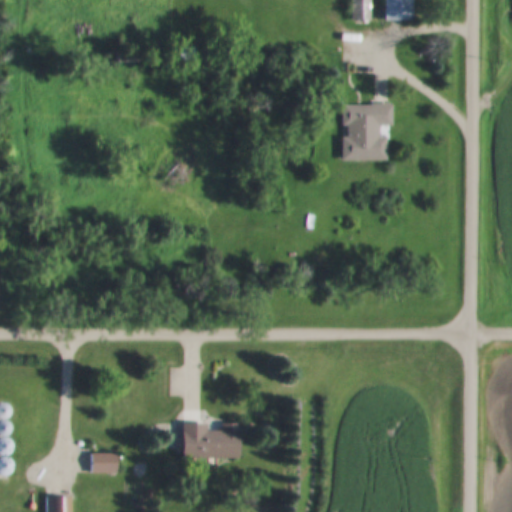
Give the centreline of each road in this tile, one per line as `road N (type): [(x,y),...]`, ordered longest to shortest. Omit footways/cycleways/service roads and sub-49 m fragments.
road 1 (residential): [(468,511),(472,0)]
road 2 (residential): [(511,337),(0,336)]
